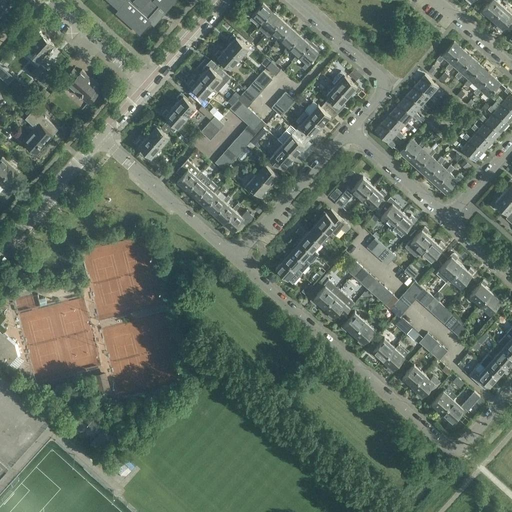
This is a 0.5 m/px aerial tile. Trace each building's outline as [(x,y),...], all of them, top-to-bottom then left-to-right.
[(108,0),(119,10),(117,12),(140,33),(150,21),(154,24),(162,14),(163,13),(165,11),(166,10),(172,4),(175,0),(108,0)] [(486,0),(489,2),(480,12),(484,16),(487,13),(493,18),(504,5),(498,0),(486,0)] [(263,1),(258,7),(253,2),(247,9),(252,13),(260,21),(256,26),(258,28),(263,23),(262,22),(273,10),(263,1)] [(511,12),(504,5),(493,18),(499,24),(496,27),(500,30),(511,16),(511,12)] [(271,31),(282,18),(273,10),(262,22),(263,23),(258,28),(265,35),(267,36),(268,37),(272,32),(271,31)] [(271,31),(272,32),(279,38),(274,42),(277,45),(282,40),(280,39),(291,26),(282,18),(271,31)] [(280,39),(282,40),(288,46),(284,51),(287,53),(291,48),(289,47),(300,35),(291,26),(280,39)] [(50,50),(55,45),(38,30),(29,41),(34,45),(30,50),(43,62),(53,52),(50,50)] [(232,40),(227,47),(239,58),(249,47),(236,36),(233,34),(230,38),(232,40)] [(289,47),(291,48),(297,54),(293,59),(296,61),(300,56),(298,55),(310,43),(300,35),(289,47)] [(444,57),(450,62),(451,64),(464,50),(454,41),(442,55),(441,54),(436,59),(440,62),(444,57)] [(298,55),(300,56),(306,62),(302,67),(305,69),(309,65),(308,64),(319,51),(310,43),(298,55)] [(239,58),(227,47),(221,52),(219,50),(215,54),(218,56),(217,57),(230,68),(239,58)] [(451,64),(450,62),(446,67),(449,70),(453,65),(459,71),(461,72),(473,58),(464,50),(451,64)] [(461,72),(459,71),(455,76),(458,79),(463,74),(468,79),(470,80),(482,66),(473,58),(461,72)] [(213,61),(209,66),(207,64),(203,68),(205,70),(200,76),(213,87),(217,91),(231,76),(213,61)] [(271,61),(266,66),(275,74),(280,69),(271,61)] [(54,75),(47,69),(41,64),(32,74),(38,79),(45,85),(54,75)] [(470,80),(468,79),(464,84),(467,87),(472,82),(478,87),(479,88),(491,75),(482,66),(470,80)] [(92,91),(98,84),(82,70),(79,73),(74,68),(59,84),(65,90),(69,86),(88,103),(96,94),(92,91)] [(263,70),(259,75),(268,83),(273,78),(263,70)] [(333,79),(331,81),(335,85),(348,96),(354,90),(356,93),(360,89),(357,86),(341,71),(333,79)] [(425,74),(416,84),(430,96),(429,97),(434,101),(437,98),(432,94),(438,86),(425,74)] [(259,75),(255,80),(264,88),(268,83),(259,75)] [(479,88),(478,87),(473,92),(477,95),(481,90),(488,97),(501,83),(491,75),(479,88)] [(213,87),(200,76),(195,82),(192,80),(189,84),(191,86),(204,98),(213,87)] [(255,80),(251,84),(260,93),(264,88),(255,80)] [(251,84),(247,89),(256,97),(260,93),(251,84)] [(430,96),(416,84),(408,93),(422,105),(421,106),(425,111),(428,107),(423,103),(429,97),(430,96)] [(329,97),(325,102),(335,111),(339,106),(342,109),(345,105),(343,102),(348,96),(335,85),(326,95),(329,97)] [(44,87),(37,94),(44,100),(50,93),(44,87)] [(509,95),(503,101),(502,102),(511,110),(511,93),(511,91),(507,87),(504,91),(509,95)] [(247,89),(242,94),(252,102),(256,97),(247,89)] [(285,92),(281,96),(291,105),(295,100),(285,92)] [(180,99),(174,106),(187,117),(196,107),(183,95),(180,93),(177,97),(180,99)] [(422,105),(408,93),(400,102),(413,114),(412,116),(417,120),(420,117),(415,112),(421,106),(422,105)] [(242,94),(238,98),(243,103),(247,107),(252,102),(242,94)] [(281,96),(276,102),(285,111),(291,105),(281,96)] [(498,96),(497,98),(495,100),(500,104),(495,110),(494,111),(508,123),(511,118),(511,110),(502,102),(503,101),(498,96)] [(238,98),(229,108),(234,112),(243,103),(238,98)] [(276,102),(271,107),(281,116),(285,111),(276,102)] [(318,104),(309,114),(322,126),(327,120),(330,122),(333,118),(331,116),(331,115),(335,111),(325,102),(321,106),(318,104)] [(413,114),(400,102),(392,112),(405,123),(404,125),(409,129),(412,126),(407,121),(412,116),(413,114)] [(243,103),(234,112),(239,116),(247,107),(243,103)] [(187,117),(174,106),(169,111),(166,109),(162,113),(165,116),(164,116),(168,119),(164,123),(171,129),(173,132),(177,127),(187,117)] [(490,106),(489,107),(487,109),(492,113),(487,119),(486,120),(500,133),(508,123),(494,111),(495,110),(490,106)] [(41,147),(57,129),(34,107),(24,118),(35,127),(23,140),(33,149),(38,144),(41,147)] [(214,115),(205,107),(202,111),(211,120),(210,121),(220,129),(224,124),(219,120),(214,115)] [(247,107),(239,116),(244,121),(252,111),(247,107)] [(244,121),(248,125),(257,115),(252,111),(244,121)] [(218,112),(214,115),(219,120),(223,116),(218,112)] [(405,123),(392,112),(383,121),(397,133),(396,134),(401,138),(403,135),(398,131),(404,125),(405,123)] [(297,127),(296,129),(306,138),(310,133),(313,136),(316,138),(319,134),(317,132),(322,126),(309,114),(300,125),(299,124),(297,126),(297,127)] [(248,125),(253,129),(261,119),(257,115),(248,125)] [(482,115),(481,116),(479,118),(484,123),(479,128),(478,130),(491,142),(500,133),(486,120),(487,119),(482,115)] [(261,119),(253,129),(258,133),(266,123),(261,119)] [(220,129),(210,121),(205,126),(215,135),(220,129)] [(397,133),(383,121),(375,130),(388,142),(387,143),(392,148),(395,144),(390,140),(396,134),(397,133)] [(164,123),(160,128),(156,125),(154,123),(150,127),(153,129),(147,135),(160,147),(169,136),(167,134),(171,129),(164,123)] [(474,124),(473,125),(471,127),(476,132),(471,137),(469,139),(483,151),(491,142),(478,130),(479,128),(474,124)] [(253,129),(248,125),(244,129),(254,138),(258,133),(253,129)] [(215,135),(205,126),(201,131),(210,140),(215,135)] [(254,138),(244,129),(240,134),(249,142),(254,138)] [(292,134),(283,144),(296,155),(301,149),(303,151),(307,148),(304,145),(305,145),(302,142),(306,138),(296,129),(294,130),(293,130),(291,133),(292,134)] [(466,133),(464,135),(462,137),(467,141),(461,149),(475,161),(483,151),(469,139),(471,137),(466,133)] [(240,134),(236,139),(245,147),(249,142),(240,134)] [(160,147),(147,135),(142,141),(139,139),(136,143),(138,145),(151,157),(160,147)] [(181,139),(188,145),(190,142),(183,136),(181,139)] [(411,138),(399,151),(399,152),(408,160),(420,147),(421,147),(425,142),(422,140),(418,145),(411,138)] [(245,147),(236,139),(231,144),(241,152),(245,147)] [(241,152),(231,144),(227,148),(237,157),(241,152)] [(273,154),(269,159),(279,167),(283,162),(286,166),(287,165),(289,168),(293,163),(290,161),(296,155),(283,144),(273,154)] [(420,147),(408,160),(418,168),(429,155),(431,156),(435,151),(431,148),(427,153),(421,147),(420,147)] [(237,157),(227,148),(223,153),(232,161),(237,157)] [(223,153),(219,157),(229,166),(232,161),(223,153)] [(429,155),(418,168),(427,176),(439,163),(440,164),(444,159),(441,156),(436,161),(431,156),(429,155)] [(0,183),(4,187),(18,172),(1,157),(0,158),(0,183)] [(219,157),(215,162),(224,170),(229,166),(219,157)] [(187,159),(177,170),(182,175),(181,176),(177,181),(186,189),(198,176),(196,175),(200,171),(194,165),(191,162),(187,159)] [(265,163),(256,174),(259,176),(269,185),(275,179),(277,181),(280,177),(280,176),(278,175),(275,171),(279,167),(269,159),(265,163)] [(465,160),(461,164),(467,169),(471,165),(465,160)] [(439,163),(427,176),(436,185),(443,176),(448,171),(449,172),(454,167),(450,164),(446,169),(440,164),(439,163)] [(198,176),(186,189),(196,197),(207,185),(205,183),(209,179),(200,171),(196,175),(198,176)] [(448,171),(443,176),(436,185),(446,193),(458,180),(458,181),(463,176),(459,173),(455,178),(449,172),(448,171)] [(256,174),(245,186),(256,196),(258,194),(260,195),(263,197),(266,193),(264,191),(269,185),(259,176),(256,174)] [(348,188),(336,202),(342,207),(355,192),(362,198),(373,186),(363,177),(350,190),(348,188)] [(207,185),(196,197),(205,205),(216,193),(215,192),(219,187),(212,181),(211,180),(209,179),(205,183),(207,185)] [(511,180),(510,179),(506,183),(509,186),(503,192),(511,199),(511,180)] [(379,192),(373,186),(362,198),(372,208),(374,205),(379,209),(388,200),(387,199),(386,201),(381,197),(383,195),(385,193),(382,189),(379,192)] [(216,193),(205,205),(214,214),(225,201),(224,200),(217,194),(221,190),(220,188),(219,187),(215,192),(216,193)] [(511,208),(511,199),(503,192),(494,202),(507,214),(508,213),(508,214),(506,217),(511,222),(511,211),(510,210),(511,208)] [(225,201),(214,214),(223,222),(234,209),(233,208),(227,203),(231,198),(230,197),(228,196),(224,200),(225,201)] [(393,204),(392,203),(388,200),(379,209),(384,213),(381,216),(391,225),(403,212),(397,207),(399,204),(395,201),(393,204)] [(234,209),(223,222),(233,231),(241,222),(245,225),(253,216),(247,210),(241,216),(236,211),(240,206),(239,205),(237,204),(233,208),(234,209)] [(326,212),(317,221),(334,237),(342,229),(345,232),(350,226),(331,209),(327,213),(326,212)] [(403,212),(391,225),(402,234),(413,221),(412,221),(414,219),(411,215),(409,218),(403,212)] [(317,221),(309,231),(326,246),(327,244),(323,240),(328,234),(333,238),(334,237),(317,221)] [(422,230),(411,242),(409,241),(404,246),(415,255),(416,256),(421,251),(432,239),(426,233),(428,231),(424,227),(422,230)] [(309,231),(301,240),(318,255),(319,254),(315,250),(320,243),(325,247),(326,246),(309,231)] [(376,238),(367,247),(372,252),(381,242),(376,238)] [(432,239),(421,251),(431,260),(443,248),(442,248),(445,245),(441,242),(439,244),(432,239)] [(301,240),(292,249),(309,265),(317,257),(318,255),(301,240)] [(381,242),(372,252),(377,256),(386,247),(381,242)] [(386,247),(377,256),(382,261),(391,251),(386,247)] [(292,249),(284,259),(301,274),(303,272),(309,265),(292,249)] [(391,251),(382,261),(387,265),(396,256),(391,251)] [(440,268),(450,278),(462,265),(455,259),(458,257),(454,253),(452,256),(452,255),(440,268)] [(284,259),(275,268),(288,279),(293,284),(301,274),(284,259)] [(347,270),(352,275),(360,265),(355,261),(347,270)] [(415,277),(420,271),(410,263),(405,269),(415,277)] [(35,272),(26,265),(25,264),(22,268),(31,276),(32,275),(35,272)] [(352,275),(358,280),(366,270),(360,265),(352,275)] [(468,270),(462,265),(450,278),(461,287),(472,274),(474,271),(470,268),(468,270)] [(358,280),(362,284),(371,274),(366,270),(358,280)] [(362,284),(367,288),(376,279),(371,274),(362,284)] [(324,307),(339,289),(340,289),(339,288),(339,287),(330,279),(330,280),(328,278),(323,284),(324,286),(313,298),(314,298),(312,300),(315,304),(317,301),(324,307)] [(367,288),(371,292),(380,283),(376,279),(367,288)] [(425,289),(416,280),(411,285),(421,294),(425,289)] [(470,295),(480,304),(491,291),(485,286),(488,283),(484,280),(481,282),(470,295)] [(371,292),(376,297),(385,287),(380,283),(371,292)] [(421,294),(411,285),(407,290),(417,299),(421,294)] [(376,297),(381,301),(390,291),(385,287),(376,297)] [(339,289),(324,307),(330,312),(328,315),(332,318),(334,316),(335,315),(337,317),(340,313),(343,316),(354,303),(339,289)] [(417,299),(421,303),(430,293),(425,289),(421,294),(417,299)] [(407,290),(403,295),(413,303),(417,299),(407,290)] [(439,290),(436,295),(441,299),(444,293),(439,290)] [(381,301),(386,305),(394,295),(390,291),(381,301)] [(497,297),(491,291),(480,304),(490,313),(502,300),(501,300),(504,297),(500,294),(497,297)] [(430,293),(421,303),(426,307),(434,297),(430,293)] [(386,305),(390,309),(394,304),(398,300),(398,299),(394,295),(386,305)] [(398,299),(398,300),(408,308),(413,303),(403,295),(398,299)] [(434,297),(426,307),(431,311),(439,302),(434,297)] [(398,300),(394,304),(404,313),(408,308),(398,300)] [(439,302),(431,311),(435,315),(444,306),(439,302)] [(394,304),(390,309),(400,317),(404,313),(394,304)] [(444,306),(435,315),(440,319),(449,310),(444,306)] [(449,310),(440,319),(445,324),(454,314),(449,310)] [(355,311),(348,319),(343,324),(344,324),(341,327),(345,330),(347,328),(353,333),(365,321),(355,311)] [(506,316),(502,313),(498,318),(501,322),(506,316)] [(454,314),(445,324),(450,328),(458,318),(454,314)] [(458,318),(450,328),(455,333),(464,324),(458,318)] [(365,321),(353,333),(359,339),(357,341),(361,345),(363,342),(364,343),(375,330),(365,321)] [(464,324),(455,333),(460,337),(469,328),(464,324)] [(15,344),(0,330),(0,363),(5,368),(17,355),(15,344)] [(485,331),(478,340),(481,343),(489,333),(485,331)] [(419,342),(424,347),(433,337),(428,333),(419,342)] [(511,338),(506,334),(498,343),(511,355),(511,338)] [(437,341),(433,337),(424,347),(429,351),(437,341)] [(377,354),(383,360),(394,347),(384,338),(373,350),(373,351),(371,353),(374,356),(377,354)] [(429,351),(434,356),(443,346),(437,341),(429,351)] [(398,343),(394,347),(383,360),(389,365),(387,367),(391,371),(393,369),(408,352),(398,343)] [(511,360),(511,355),(498,343),(490,352),(507,367),(511,360)] [(443,346),(434,356),(440,360),(448,351),(443,346)] [(507,367),(490,352),(488,353),(482,361),(498,376),(503,371),(504,371),(506,369),(506,367),(507,367)] [(498,376),(482,361),(469,375),(485,388),(488,384),(490,386),(498,376)] [(406,380),(413,386),(424,373),(414,364),(402,377),(403,377),(400,380),(404,383),(406,380)] [(107,372),(104,372),(95,375),(100,396),(108,395),(112,394),(107,372)] [(424,373),(413,386),(419,391),(416,394),(420,397),(423,395),(430,387),(433,390),(441,381),(433,374),(430,378),(424,373)] [(14,461),(48,420),(3,381),(0,384),(0,432),(17,447),(9,456),(14,461)] [(436,407),(442,412),(453,400),(443,391),(432,403),(430,406),(434,409),(436,407)] [(453,400),(442,412),(448,418),(446,420),(450,424),(452,421),(452,422),(465,408),(468,410),(480,397),(474,391),(461,406),(453,400)] [(88,431),(89,431),(109,450),(119,439),(99,420),(88,431)]
